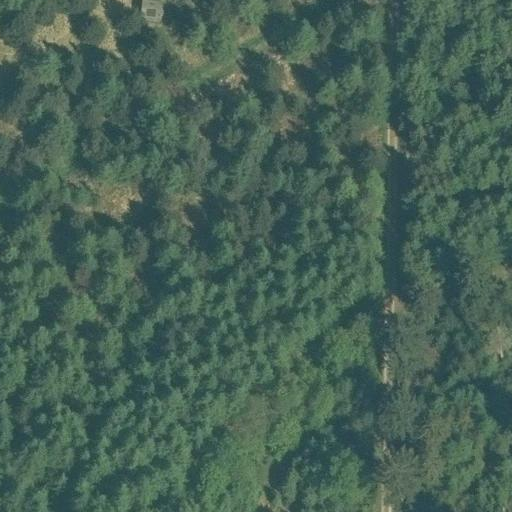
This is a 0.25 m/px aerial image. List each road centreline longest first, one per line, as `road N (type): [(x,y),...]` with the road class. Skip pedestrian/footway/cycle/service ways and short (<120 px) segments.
road 1 (track): [(392,312),(398,0)]
road 2 (track): [(392,312),(388,511)]
